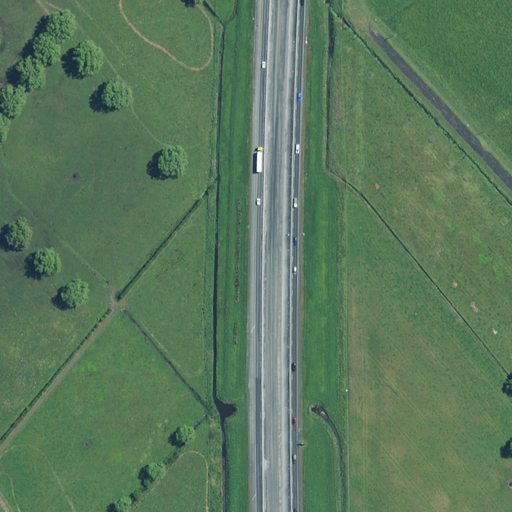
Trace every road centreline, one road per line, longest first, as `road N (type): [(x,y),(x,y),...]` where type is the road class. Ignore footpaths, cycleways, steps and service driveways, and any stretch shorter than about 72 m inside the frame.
road 1 (motorway): [(262,511),(269,0)]
road 2 (motorway): [(295,0),(288,511)]
road 3 (unclassified): [(511,185),(372,32)]
